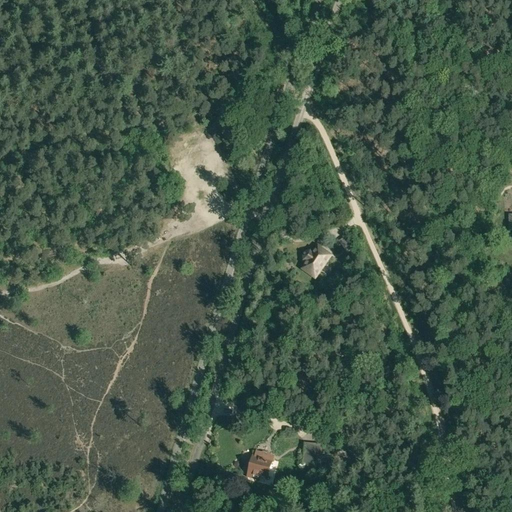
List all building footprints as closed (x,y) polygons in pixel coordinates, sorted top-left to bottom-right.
[(351,249),(343,237),(338,241),(346,253),(351,249)] [(320,271),(329,256),(317,248),(312,255),(309,252),(305,253),(303,256),(303,260),(307,262),(303,268),(314,276),(318,270),(320,271)] [(322,445),(304,443),(302,463),(321,465),(322,445)] [(267,478),(272,460),(252,455),(248,473),(267,478)] [(312,485),(321,479),(317,474),(309,480),(312,485)]
